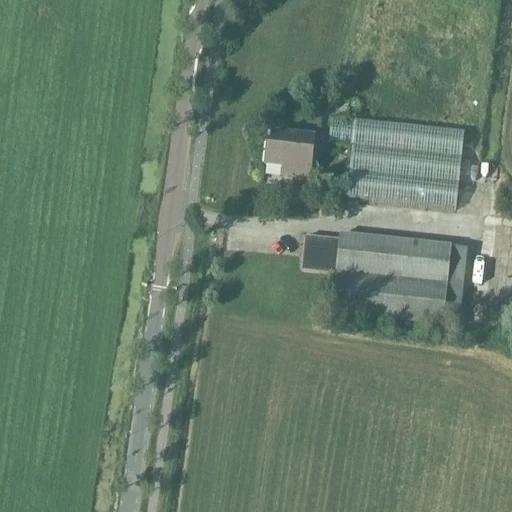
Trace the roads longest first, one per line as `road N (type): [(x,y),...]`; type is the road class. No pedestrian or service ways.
road 1 (tertiary): [(128,511),(202,0)]
road 2 (track): [(172,216),(279,226),(394,216),(511,226)]
